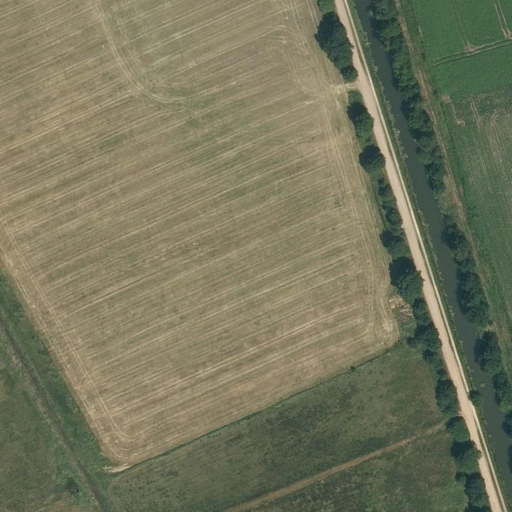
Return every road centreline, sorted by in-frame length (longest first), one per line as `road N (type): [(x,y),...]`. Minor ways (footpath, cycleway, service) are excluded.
road 1 (track): [(337,0),(496,511)]
road 2 (track): [(390,0),(511,388)]
